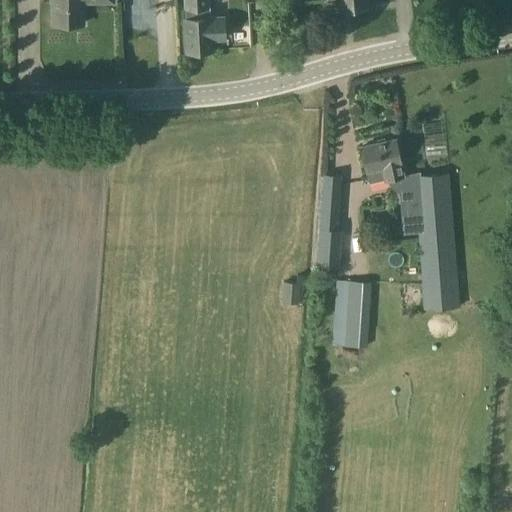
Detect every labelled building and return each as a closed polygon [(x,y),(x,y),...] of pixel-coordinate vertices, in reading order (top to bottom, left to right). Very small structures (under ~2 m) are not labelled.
[(53,0),(54,23),(82,23),(82,2),(113,2),(113,0),(53,0)] [(209,17),(209,7),(208,0),(183,0),(184,8),(185,19),(184,19),(186,50),(212,49),(211,39),(223,38),(222,17),(209,17)] [(325,0),(326,2),(341,1),(342,8),(352,7),(355,11),(362,10),(364,6),(367,5),(366,0),(325,0)] [(395,138),(361,146),(369,182),(387,178),(388,184),(399,193),(402,233),(417,232),(424,309),(460,306),(449,172),(419,175),(419,171),(403,174),(395,138)] [(339,267),(341,229),(337,229),(341,175),(323,173),(319,227),(318,227),(316,265),(339,267)] [(296,274),(295,282),(282,281),(281,302),(302,304),(304,274),(296,274)] [(332,344),(345,344),(345,353),(348,353),(348,354),(356,355),(357,345),(367,346),(371,282),(335,279),(335,290),(334,305),(333,321),(332,344)]
